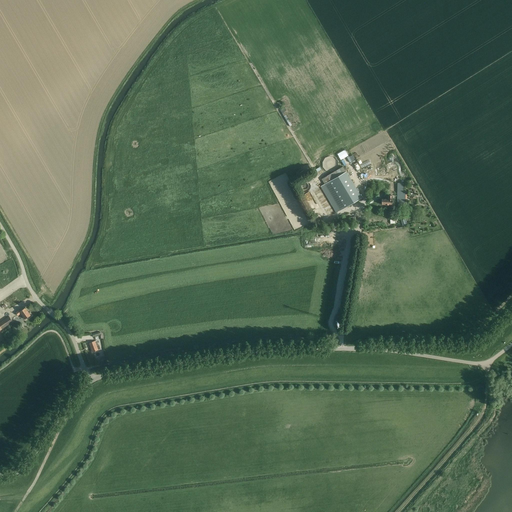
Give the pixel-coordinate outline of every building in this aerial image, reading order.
[(280,110),(290,127),(292,125),(284,112),(287,110),(285,107),(280,110)] [(361,198),(343,168),(322,180),(324,184),(321,186),(336,212),(340,210),(361,198)] [(382,199),(381,204),(392,205),(392,195),(388,195),(388,199),(382,199)] [(30,315),(25,307),(20,311),(19,309),(15,312),(17,315),(21,313),(25,319),(30,315)] [(9,316),(0,322),(0,326),(2,329),(13,322),(9,316)] [(97,340),(89,343),(92,351),(100,349),(97,340)]
